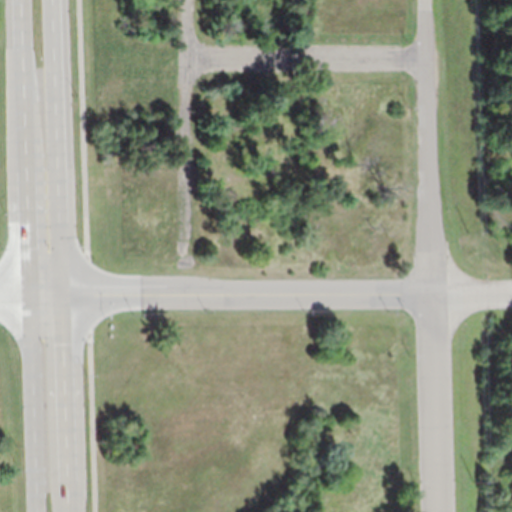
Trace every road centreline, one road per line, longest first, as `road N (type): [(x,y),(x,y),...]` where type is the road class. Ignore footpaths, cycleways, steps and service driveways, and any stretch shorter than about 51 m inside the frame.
road 1 (primary): [(19,0),(36,511)]
road 2 (primary): [(67,511),(50,0)]
road 3 (residential): [(439,511),(428,0)]
road 4 (residential): [(432,293),(60,294)]
road 5 (residential): [(189,261),(185,0)]
road 6 (residential): [(430,58),(186,59)]
